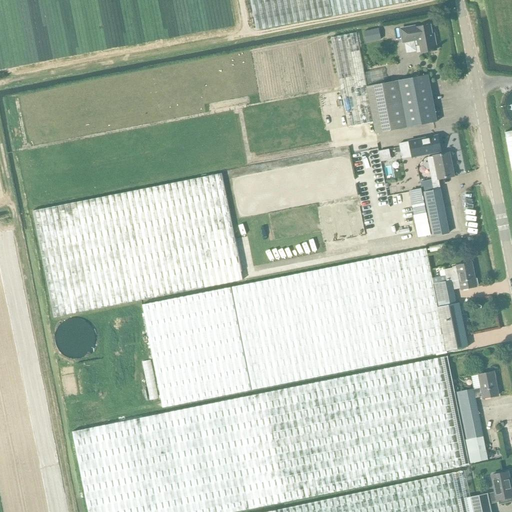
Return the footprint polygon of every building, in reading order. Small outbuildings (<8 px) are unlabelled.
[(250,0),(257,31),(332,15),(332,17),(408,1),(408,0),(410,0),(411,1),(418,0),(250,0)] [(421,45),(422,53),(438,50),(436,38),(434,39),(432,25),(417,27),(417,26),(402,28),(404,42),(418,39),(419,45),(421,45)] [(379,29),(364,32),(366,43),(381,40),(379,29)] [(373,122),(375,134),(437,122),(428,75),(367,87),(357,33),(331,38),(348,127),(373,122)] [(438,135),(409,141),(412,156),(412,157),(415,157),(441,152),(438,135)] [(379,151),(381,162),(391,160),(389,149),(379,151)] [(430,170),(432,180),(438,179),(438,180),(454,176),(449,153),(434,156),(436,169),(430,170)] [(222,173),(33,211),(54,318),(243,280),(222,173)] [(421,188),(408,191),(417,238),(431,235),(422,192),(421,188)] [(440,189),(422,192),(431,237),(449,234),(449,232),(444,208),(440,189)] [(427,248),(142,305),(163,408),(378,365),(447,351),(468,347),(459,303),(456,303),(454,289),(461,288),(461,290),(476,287),(479,285),(477,279),(475,278),(472,263),(457,266),(452,267),(452,268),(444,270),(445,276),(432,278),(427,248)] [(95,337),(94,333),(93,329),(91,325),(88,322),(84,319),(81,318),(77,317),(73,316),(69,317),(66,318),(63,320),(60,322),(57,325),(55,329),(54,333),(54,337),(54,341),(55,345),(57,349),(60,352),(62,354),(66,356),(69,357),(74,358),(79,357),(82,356),(86,354),(88,352),(91,349),(93,345),(94,341),(95,337)] [(449,357),(72,432),(88,511),(231,511),(469,463),(469,464),(488,460),(475,398),(474,389),(456,392),(449,357)] [(141,361),(149,400),(158,398),(150,359),(141,361)] [(481,388),(474,389),(475,398),(483,397),(483,398),(498,395),(494,372),(479,375),(481,388)] [(266,511),(491,511),(490,501),(497,500),(498,500),(499,504),(511,501),(511,497),(511,496),(511,478),(509,479),(508,472),(492,475),(495,492),(488,494),(488,493),(470,497),(464,470),(266,511)]
